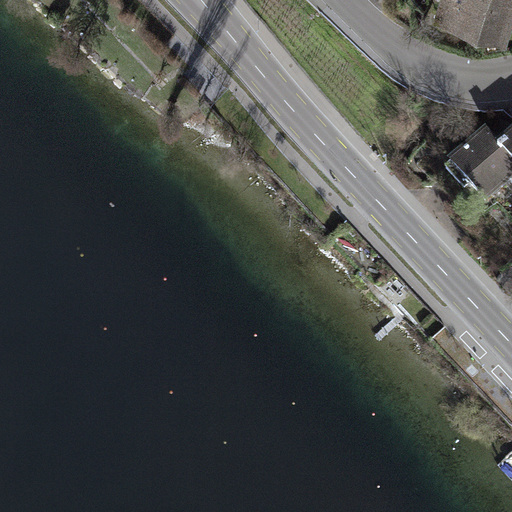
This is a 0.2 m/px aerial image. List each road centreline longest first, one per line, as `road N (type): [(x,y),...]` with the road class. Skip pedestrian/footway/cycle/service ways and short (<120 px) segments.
road 1 (primary): [(511,345),(192,0)]
road 2 (residential): [(511,80),(460,81),(420,69),(343,0)]
